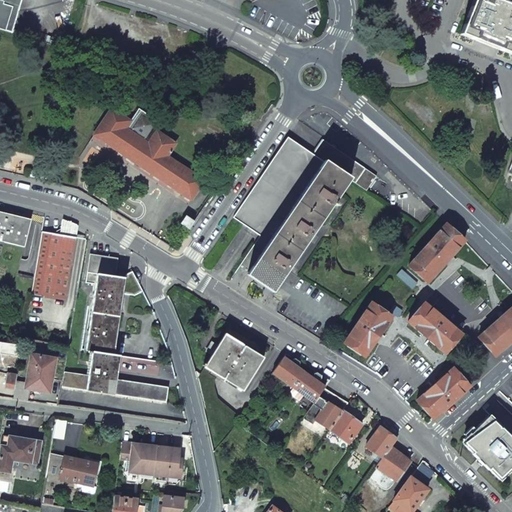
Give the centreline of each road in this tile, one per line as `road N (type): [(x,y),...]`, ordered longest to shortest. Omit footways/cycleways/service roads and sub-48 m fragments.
road 1 (residential): [(425,443),(357,377),(179,270)]
road 2 (tertiary): [(511,258),(328,87)]
road 3 (residential): [(299,92),(179,270)]
road 4 (residential): [(0,401),(198,430)]
road 5 (residential): [(163,260),(93,217),(0,186)]
road 6 (residential): [(198,430),(154,290),(163,260)]
road 7 (tertiary): [(294,63),(156,0)]
